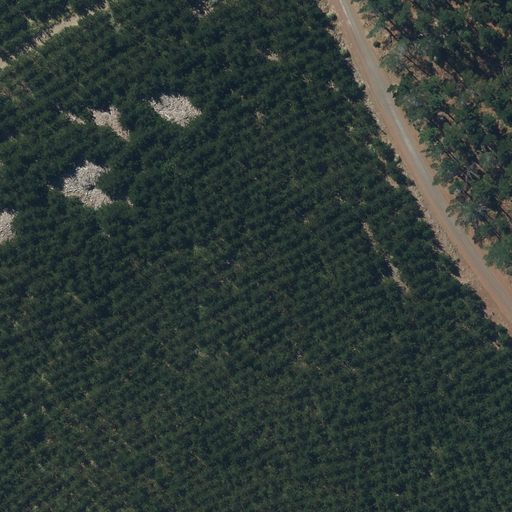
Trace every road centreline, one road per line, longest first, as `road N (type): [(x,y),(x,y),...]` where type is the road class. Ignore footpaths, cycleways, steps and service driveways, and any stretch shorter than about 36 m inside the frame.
road 1 (track): [(348,0),(511,301)]
road 2 (track): [(0,85),(134,0)]
